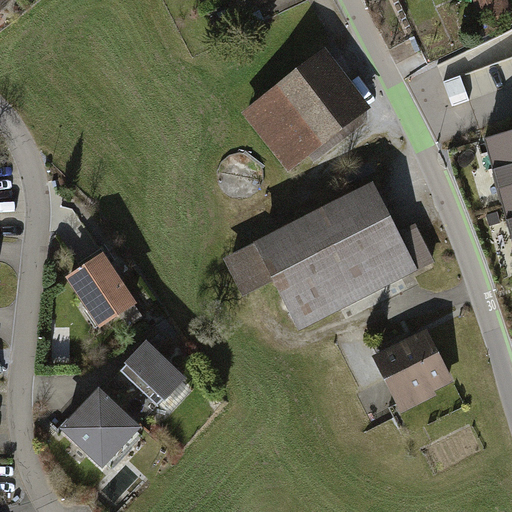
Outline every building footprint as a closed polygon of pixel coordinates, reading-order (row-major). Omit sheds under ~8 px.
[(253,0),(263,18),(294,0),(253,0)] [(504,0),(480,0),(490,20),(510,11),(504,0)] [(324,48),(238,118),(291,184),(377,115),(324,48)] [(461,78),(444,84),(452,106),(469,100),(461,78)] [(511,134),(484,141),(511,245),(511,134)] [(416,280),(373,191),(238,258),(282,346),(416,280)] [(102,332),(139,307),(106,256),(68,281),(102,332)] [(149,345),(122,375),(160,409),(166,403),(169,406),(190,383),(163,358),(172,347),(159,336),(150,346),(149,345)] [(424,337),(373,359),(399,417),(449,395),(424,337)] [(102,393),(62,433),(105,473),(145,432),(102,393)]
